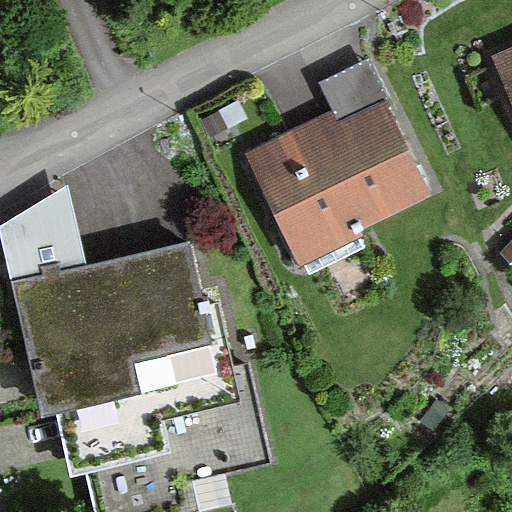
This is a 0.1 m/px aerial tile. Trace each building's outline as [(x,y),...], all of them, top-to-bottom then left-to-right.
[(511,55),(495,63),(511,102),(511,55)] [(420,188),(382,109),(314,142),(308,129),(248,158),(304,274),(360,247),(351,230),(358,226),(355,220),(420,188)] [(11,283),(25,348),(205,306),(204,298),(196,300),(183,243),(11,283)] [(54,406),(55,409),(227,369),(212,304),(205,306),(25,348),(39,409),(54,406)] [(241,365),(227,369),(55,409),(69,471),(84,467),(93,511),(177,511),(181,511),(173,480),(263,460),(241,365)]
